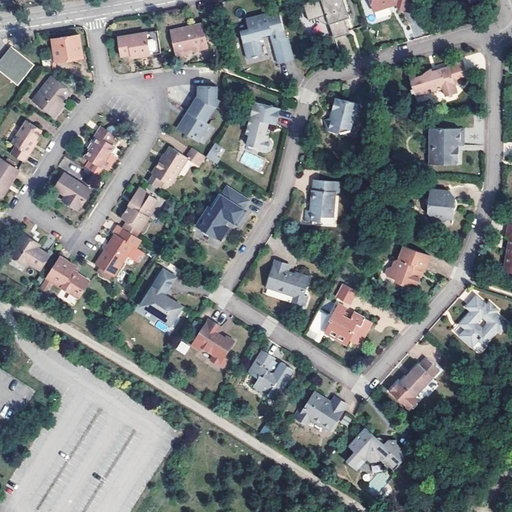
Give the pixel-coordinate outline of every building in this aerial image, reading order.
[(315,0),(313,0),(303,3),(309,20),(318,17),(319,21),(326,23),(329,22),(334,38),(350,32),(345,18),(342,9),(344,9),(346,8),(343,0),(329,0),(317,4),(315,0)] [(412,0),(370,0),(372,5),(376,4),(378,9),(389,6),(388,4),(397,2),(400,10),(414,5),(412,0)] [(248,29),(240,32),(247,59),(253,57),(253,58),(257,57),(256,56),(262,55),(259,42),(262,36),(266,35),(270,33),(278,64),(293,60),(287,37),(285,37),(279,14),(267,17),(266,14),(246,19),(248,29)] [(190,50),(191,52),(208,48),(203,27),(188,30),(187,27),(171,31),(176,53),(190,50)] [(121,57),(131,55),(150,52),(150,55),(162,54),(158,30),(118,37),(121,57)] [(55,59),(83,55),(80,35),(52,40),(55,59)] [(0,71),(19,86),(35,65),(15,49),(12,50),(7,56),(7,60),(3,61),(0,65),(0,71)] [(83,55),(55,59),(53,59),(53,63),(83,59),(83,55)] [(415,75),(409,77),(412,86),(410,86),(411,91),(413,90),(415,93),(442,84),(446,95),(457,91),(455,84),(462,82),(460,75),(466,73),(461,58),(444,63),(445,67),(439,69),(435,70),(432,70),(432,68),(422,72),(422,73),(415,75)] [(52,77),(41,91),(44,93),(36,104),(54,117),(61,107),(59,106),(61,104),(62,102),(71,91),(52,77)] [(190,117),(181,130),(198,142),(209,126),(205,123),(215,107),(214,107),(219,95),(203,87),(198,96),(188,112),(191,114),(190,117)] [(33,102),(36,104),(44,93),(41,91),(33,102)] [(358,104),(335,99),(331,115),(331,119),(324,121),(328,131),(339,134),(340,127),(352,130),(358,104)] [(280,109),(254,102),(247,135),(249,135),(247,145),(255,147),(257,150),(266,152),(270,150),(272,143),(268,138),(269,133),(266,132),(269,123),(276,125),(280,109)] [(191,114),(188,112),(177,128),(181,130),(190,117),(191,114)] [(34,145),(37,140),(42,131),(27,121),(12,143),(17,146),(12,154),(26,163),(30,155),(28,153),(34,145)] [(89,146),(87,148),(90,150),(85,157),(91,161),(87,169),(100,178),(107,167),(110,169),(115,161),(112,158),(113,156),(109,154),(114,147),(111,144),(116,136),(118,134),(118,130),(112,127),(109,127),(107,130),(101,127),(89,146)] [(463,129),(429,128),(428,154),(434,155),(434,164),(455,165),(458,162),(458,153),(455,150),(453,150),(454,148),(454,145),(458,146),(463,146),(463,129)] [(28,153),(30,155),(39,141),(37,140),(34,145),(28,153)] [(166,159),(173,149),(170,146),(160,162),(163,164),(166,159)] [(220,150),(214,146),(207,157),(217,163),(217,164),(220,159),(216,156),(220,150)] [(175,172),(178,174),(188,158),(201,167),(207,157),(193,148),(187,158),(173,149),(166,159),(163,164),(160,162),(152,174),(165,182),(167,184),(175,172)] [(10,181),(12,183),(19,171),(14,167),(6,162),(1,159),(0,160),(0,195),(1,196),(8,185),(10,181)] [(171,186),(178,174),(175,172),(167,184),(171,186)] [(92,191),(64,173),(54,189),(65,196),(68,198),(65,203),(77,211),(80,206),(81,207),(92,191)] [(165,182),(152,174),(147,182),(160,190),(165,182)] [(8,185),(1,196),(3,197),(12,183),(10,181),(8,185)] [(339,183),(313,181),(312,191),(311,190),(310,211),(305,211),(305,221),(321,222),(321,217),(333,218),(334,194),(339,194),(339,183)] [(250,199),(227,185),(221,194),(212,208),(210,207),(208,206),(198,222),(199,226),(218,239),(222,238),(228,229),(226,225),(226,224),(227,222),(228,220),(237,226),(247,210),(244,208),(250,199)] [(133,202),(141,190),(139,188),(129,205),(131,206),(133,202)] [(140,230),(149,217),(148,216),(153,208),(158,200),(141,190),(133,202),(131,206),(123,219),(128,222),(123,228),(130,233),(134,226),(140,230)] [(449,192),(429,190),(428,213),(429,213),(433,218),(433,219),(444,221),(446,219),(452,219),(453,212),(453,205),(454,200),(454,199),(449,192)] [(212,208),(221,194),(219,192),(210,207),(212,208)] [(115,234),(118,236),(109,250),(107,253),(104,252),(96,265),(100,267),(97,273),(108,280),(112,274),(114,276),(127,256),(138,263),(141,262),(145,256),(144,253),(136,248),(141,240),(130,233),(123,228),(118,225),(113,233),(115,234)] [(109,250),(118,236),(115,234),(104,252),(107,253),(109,250)] [(34,242),(23,235),(10,255),(27,266),(28,263),(40,271),(50,256),(38,248),(36,247),(33,245),(34,242)] [(430,257),(405,247),(399,260),(397,261),(394,270),(392,269),(390,275),(397,278),(411,283),(416,285),(420,278),(422,273),(423,270),(425,271),(430,257)] [(61,257),(47,278),(53,281),(79,298),(89,281),(76,273),(76,274),(74,273),(73,272),(76,267),(61,257)] [(290,265),(275,260),(267,287),(294,297),(293,302),(304,306),(307,298),(303,296),(310,278),(296,273),(295,275),(287,272),(290,265)] [(165,269),(141,306),(170,325),(182,307),(165,295),(177,278),(165,269)] [(53,281),(47,278),(39,290),(45,294),(53,281)] [(54,283),(49,289),(72,307),(77,301),(54,283)] [(357,291),(344,284),(337,298),(350,305),(357,291)] [(477,296),(467,306),(472,311),(460,324),(466,329),(461,335),(479,352),(498,330),(501,332),(509,323),(496,313),(499,310),(491,302),(488,305),(477,296)] [(347,309),(339,304),(330,319),(331,320),(325,332),(348,344),(350,340),(359,345),(372,322),(354,313),(353,316),(350,319),(343,316),(345,312),(347,309)] [(225,339),(217,333),(221,327),(208,319),(192,346),(199,350),(203,349),(214,356),(211,361),(222,368),(227,360),(224,359),(234,342),(226,337),(225,339)] [(175,349),(185,355),(190,346),(181,340),(175,349)] [(276,358),(263,349),(251,369),(260,375),(259,378),(254,385),(276,399),(295,370),(282,361),(280,363),(275,360),(276,358)] [(418,364),(400,385),(398,383),(390,393),(410,410),(418,401),(414,398),(440,371),(426,358),(419,365),(418,364)] [(260,375),(251,369),(249,371),(259,378),(260,375)] [(300,407),(295,416),(306,423),(310,418),(330,430),(347,404),(335,396),(332,401),(328,399),(316,391),(304,409),(300,407)] [(383,444),(365,429),(349,446),(355,452),(347,462),(356,470),(367,459),(370,461),(378,460),(380,459),(394,470),(408,455),(396,444),(395,440),(386,441),(383,444)]
